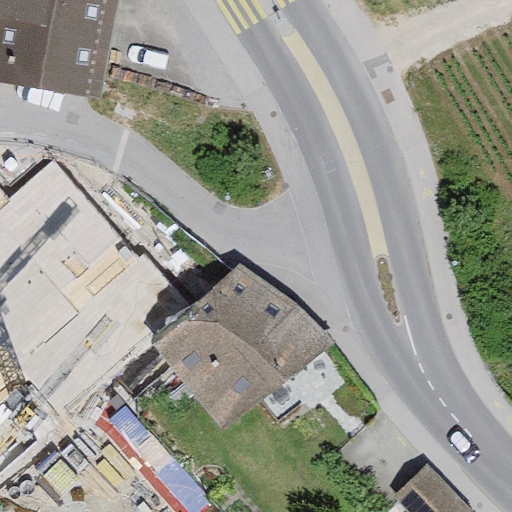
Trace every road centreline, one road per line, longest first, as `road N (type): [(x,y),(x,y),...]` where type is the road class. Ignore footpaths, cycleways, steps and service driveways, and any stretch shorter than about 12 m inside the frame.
road 1 (residential): [(372,211),(289,239),(232,235),(91,144),(0,115)]
road 2 (secondary): [(511,475),(453,416),(394,311),(372,211)]
road 3 (secondary): [(372,211),(322,89),(267,0)]
road 4 (track): [(322,89),(511,4)]
